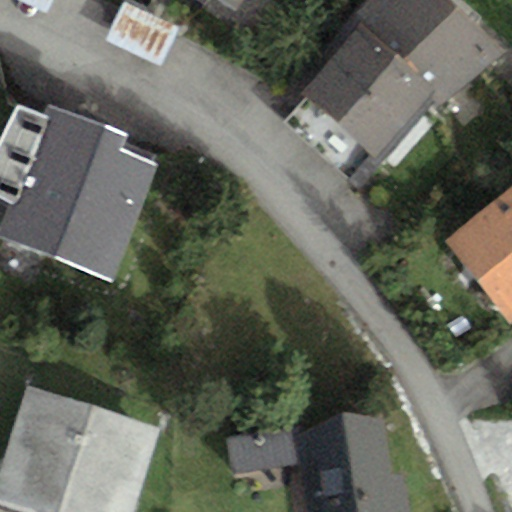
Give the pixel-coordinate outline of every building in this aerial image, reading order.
[(355,30),(282,121),(360,187),(432,101),(440,106),(503,51),(445,0),(365,0),(346,23),(355,30)] [(126,11),(115,38),(162,58),(173,32),(126,11)] [(125,135),(48,105),(45,114),(17,103),(0,136),(0,195),(9,200),(0,224),(0,237),(112,281),(158,164),(119,149),(125,135)] [(511,184),(445,239),(511,321),(511,184)] [(132,511),(159,427),(26,386),(0,469),(0,501),(35,511),(132,511)] [(298,463),(306,511),(411,511),(405,472),(392,474),(383,416),(227,441),(232,473),(298,463)]
